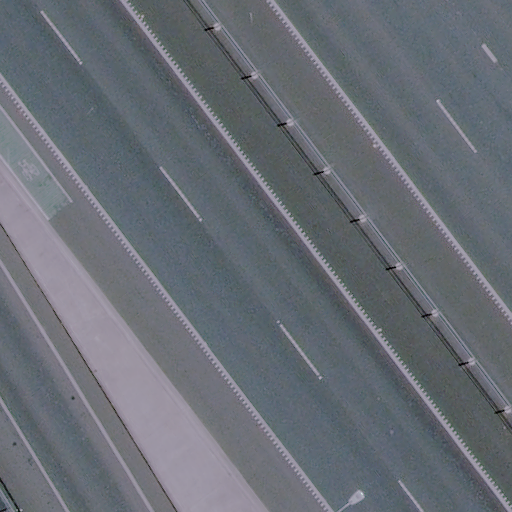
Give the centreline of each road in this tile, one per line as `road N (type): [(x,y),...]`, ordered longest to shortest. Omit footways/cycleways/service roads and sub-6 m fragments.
road 1 (motorway): [(424,511),(33,0)]
road 2 (motorway): [(342,0),(511,219)]
road 3 (motorway): [(97,511),(0,344)]
